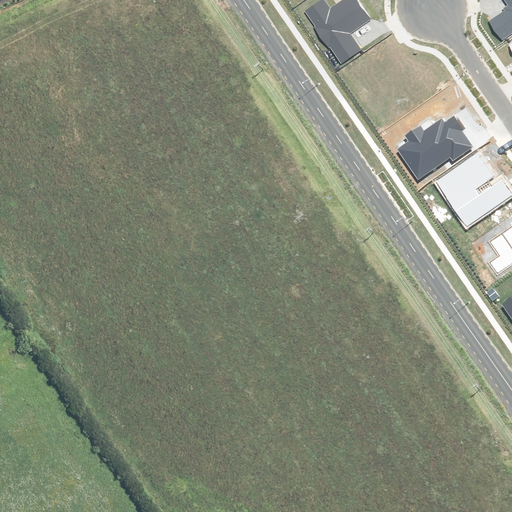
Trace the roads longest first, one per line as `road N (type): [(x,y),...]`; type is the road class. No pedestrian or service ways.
road 1 (tertiary): [(511,389),(247,0)]
road 2 (residential): [(511,119),(431,0)]
